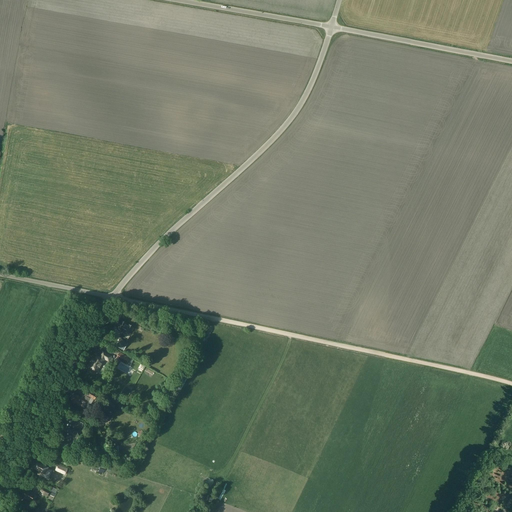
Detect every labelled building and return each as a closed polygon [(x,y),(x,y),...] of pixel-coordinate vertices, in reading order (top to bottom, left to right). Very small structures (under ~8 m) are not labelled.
[(128,325),(125,323),(123,322),(119,321),(116,327),(118,328),(118,330),(121,331),(122,330),(123,330),(125,331),(124,332),(129,335),(133,327),(128,324),(128,325)] [(116,346),(124,351),(126,347),(118,342),(116,346)] [(109,361),(111,357),(103,353),(101,356),(100,359),(97,357),(96,359),(94,357),(93,359),(93,360),(89,367),(91,368),(89,371),(93,374),(98,366),(100,367),(102,364),(103,361),(104,358),(109,361)] [(116,358),(119,360),(126,364),(130,359),(120,353),(116,358)] [(84,393),(81,398),(76,395),(75,396),(74,395),(71,399),(72,400),(72,401),(72,403),(75,404),(76,403),(76,404),(76,403),(82,407),(84,408),(87,405),(91,398),(95,400),(97,396),(93,393),(94,393),(85,388),(83,392),(84,393)] [(75,420),(72,427),(80,431),(84,423),(75,420)] [(70,431),(70,430),(64,427),(64,428),(63,428),(62,430),(62,431),(57,444),(62,446),(63,444),(69,447),(71,444),(70,441),(71,439),(69,437),(69,436),(73,438),(73,439),(79,437),(77,433),(78,432),(72,429),(71,431),(70,431)] [(53,470),(48,468),(37,463),(36,466),(35,466),(35,468),(35,469),(39,471),(37,475),(39,476),(48,480),(53,470)] [(58,465),(56,471),(65,475),(67,469),(58,465)] [(42,488),(40,491),(43,493),(42,494),(47,497),(48,494),(45,492),(46,490),(42,488)] [(32,502),(36,495),(30,491),(29,492),(25,490),(21,496),(32,502)]
